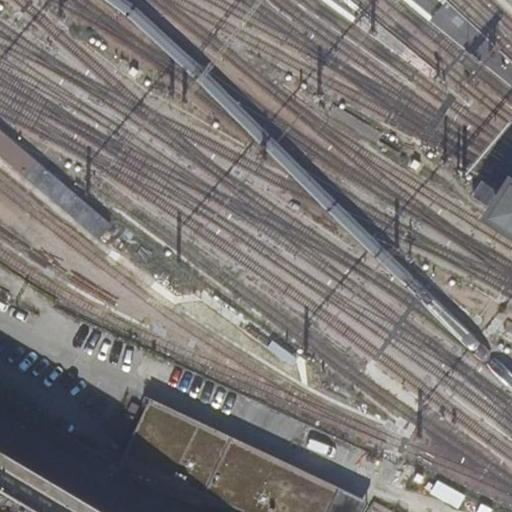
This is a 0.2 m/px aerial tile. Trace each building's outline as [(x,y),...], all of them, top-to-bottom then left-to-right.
[(329,113),(377,142),(382,134),(334,105),(329,113)] [(0,156),(69,214),(80,201),(0,133),(0,156)] [(471,195),(511,220),(511,195),(483,177),(471,195)] [(107,224),(80,201),(69,214),(96,237),(107,224)] [(503,330),(511,334),(511,325),(508,323),(503,330)] [(363,511),(367,506),(147,401),(114,468),(218,511),(363,511)] [(0,511),(98,511),(51,481),(0,450),(0,511)]
